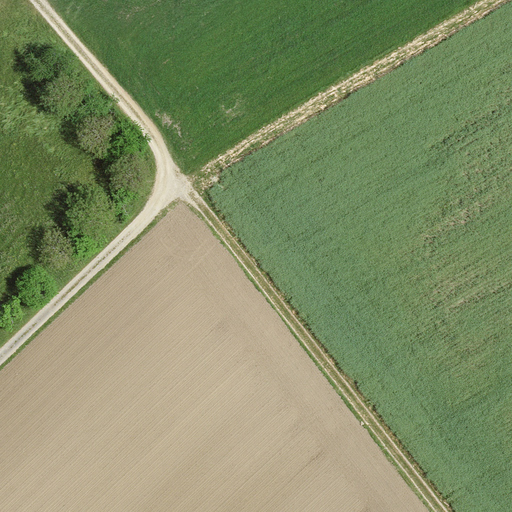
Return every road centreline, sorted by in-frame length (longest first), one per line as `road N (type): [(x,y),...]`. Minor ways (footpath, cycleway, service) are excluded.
road 1 (track): [(0,359),(147,219),(169,183),(152,139),(38,0)]
road 2 (track): [(440,511),(203,208),(169,183)]
